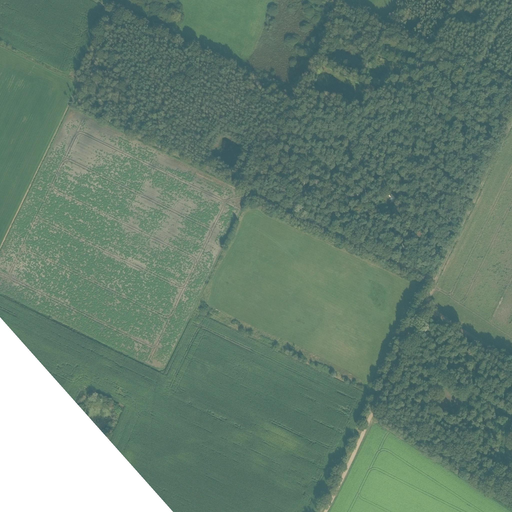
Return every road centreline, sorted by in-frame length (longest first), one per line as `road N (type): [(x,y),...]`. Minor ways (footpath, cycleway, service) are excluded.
road 1 (track): [(325,511),(436,278)]
road 2 (track): [(408,100),(344,236),(436,278)]
road 3 (track): [(436,278),(511,122)]
